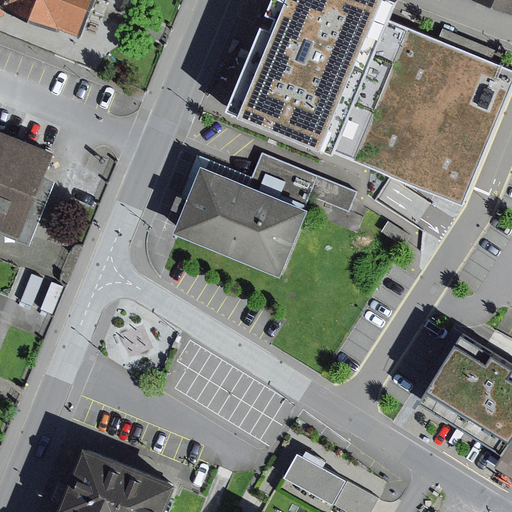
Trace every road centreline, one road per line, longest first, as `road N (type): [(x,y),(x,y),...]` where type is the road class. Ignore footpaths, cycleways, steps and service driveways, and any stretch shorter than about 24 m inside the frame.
road 1 (residential): [(346,418),(480,209),(511,130)]
road 2 (residential): [(102,272),(346,418)]
road 3 (residential): [(102,272),(5,511)]
road 4 (residential): [(346,418),(503,511)]
road 5 (residential): [(153,146),(0,87)]
road 6 (residential): [(212,0),(153,146)]
road 7 (residential): [(153,146),(102,272)]
